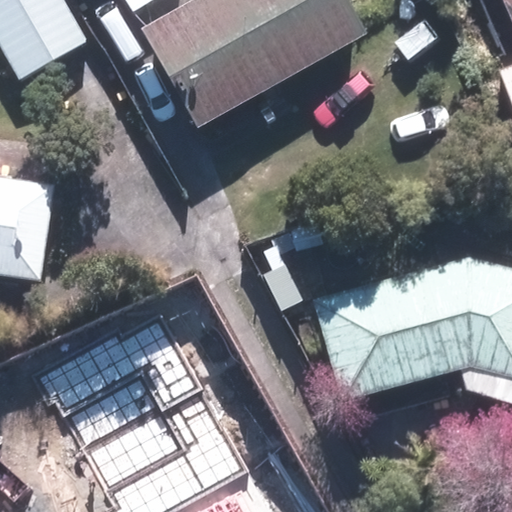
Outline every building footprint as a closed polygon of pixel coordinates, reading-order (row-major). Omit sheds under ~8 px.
[(51,0),(0,0),(0,73),(8,88),(79,49),(51,0)] [(200,0),(125,43),(182,143),(356,45),(329,0),(200,0)] [(511,0),(484,0),(511,61),(511,0)] [(511,69),(486,79),(511,153),(511,69)] [(0,290),(32,295),(46,194),(0,186),(0,290)] [(328,418),(450,385),(455,403),(510,417),(511,408),(511,278),(459,265),(297,309),(328,418)] [(194,350),(19,428),(56,511),(162,511),(166,510),(161,499),(245,462),(194,350)] [(376,511),(359,485),(316,511),(376,511)]
